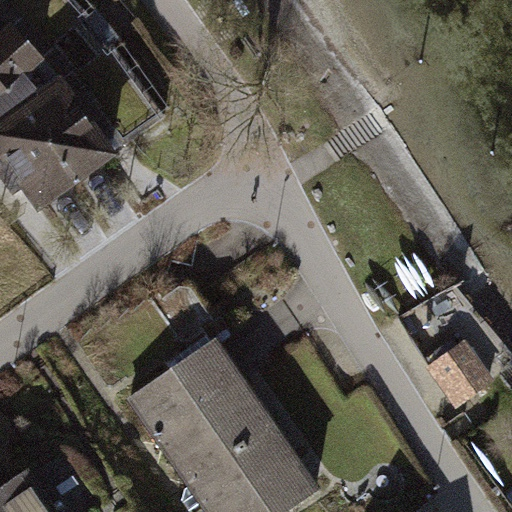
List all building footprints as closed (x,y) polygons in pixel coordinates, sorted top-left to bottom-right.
[(82,12),(71,0),(0,0),(0,181),(1,184),(13,175),(32,203),(104,151),(96,139),(107,131),(115,143),(158,114),(106,42),(101,45),(78,16),(82,12)] [(184,275),(171,256),(119,292),(133,311),(184,275)] [(156,344),(207,307),(184,275),(133,311),(156,344)] [(273,511),(310,487),(206,338),(125,395),(205,511),(273,511)] [(425,364),(452,401),(479,381),(453,344),(425,364)] [(0,511),(41,511),(13,471),(0,480),(0,511)]
